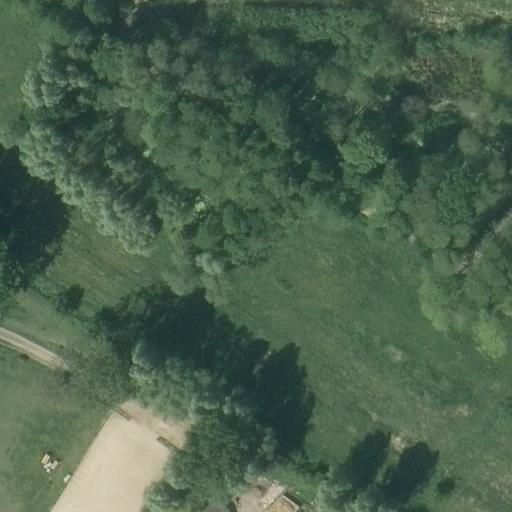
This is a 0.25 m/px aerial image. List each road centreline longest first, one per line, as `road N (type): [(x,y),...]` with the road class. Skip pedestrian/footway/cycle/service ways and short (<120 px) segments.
road 1 (track): [(42,0),(458,272),(511,317)]
road 2 (track): [(0,335),(94,384),(194,452)]
